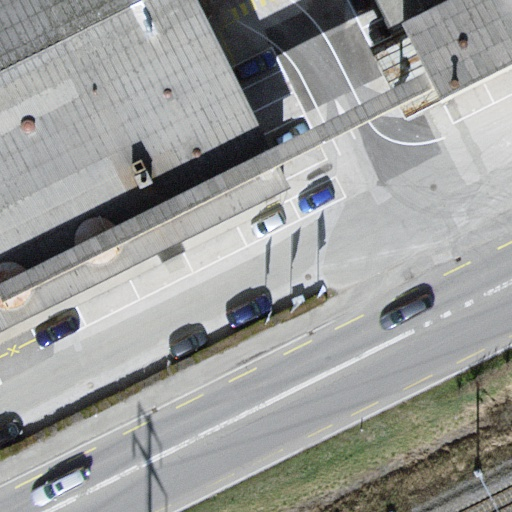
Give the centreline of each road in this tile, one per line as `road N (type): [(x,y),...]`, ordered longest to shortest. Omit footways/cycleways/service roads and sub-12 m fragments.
road 1 (primary): [(511,296),(72,511)]
road 2 (unknown): [(461,321),(339,92),(271,0)]
